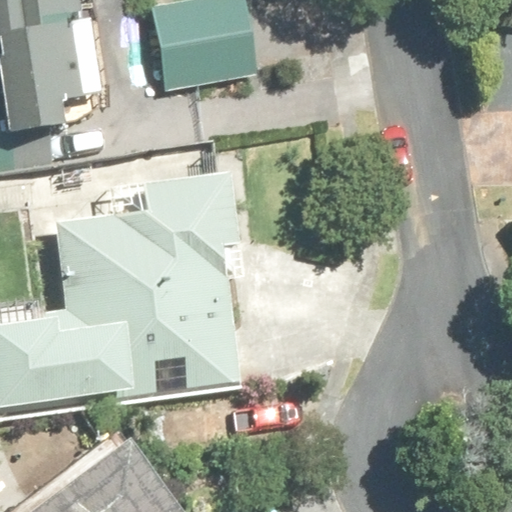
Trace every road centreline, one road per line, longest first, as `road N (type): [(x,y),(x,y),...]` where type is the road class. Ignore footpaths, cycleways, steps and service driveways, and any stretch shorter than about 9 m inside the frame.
road 1 (residential): [(459,316),(404,0)]
road 2 (residential): [(395,511),(378,497),(363,442),(383,395),(413,355)]
